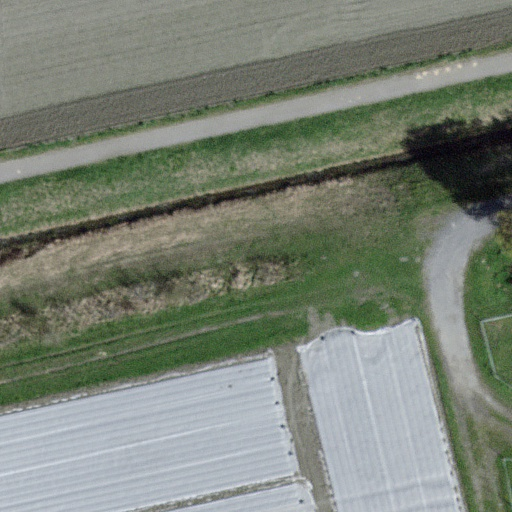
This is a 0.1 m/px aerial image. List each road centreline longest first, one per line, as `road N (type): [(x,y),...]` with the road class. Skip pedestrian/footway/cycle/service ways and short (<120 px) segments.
road 1 (track): [(0,165),(511,56)]
road 2 (track): [(469,223),(456,240),(449,282),(454,320),(477,395),(511,423)]
